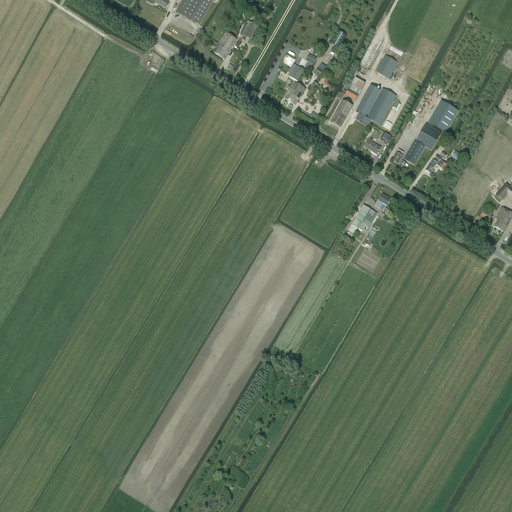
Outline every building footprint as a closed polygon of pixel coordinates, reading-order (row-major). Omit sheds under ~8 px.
[(199,26),(213,0),(182,0),(176,12),(199,26)] [(249,40),(256,26),(250,23),(243,37),(249,40)] [(347,36),(338,30),(330,43),(339,48),(347,36)] [(222,38),(219,43),(220,43),(220,44),(231,50),(232,47),(236,40),(226,33),(225,35),(222,38)] [(220,43),(219,43),(217,46),(213,52),(213,53),(224,60),(231,50),(220,44),(220,43)] [(312,56),(309,62),(314,64),(317,58),(312,56)] [(389,79),(398,63),(385,56),(376,72),(389,79)] [(364,61),(361,66),(367,69),(370,64),(364,61)] [(330,69),(321,64),(315,73),(320,77),(323,72),(327,74),(330,69)] [(297,82),(304,71),(297,66),(290,77),(297,82)] [(355,78),(351,85),(347,92),(345,95),(355,101),(361,90),(365,84),(355,78)] [(295,82),(290,89),(295,92),(293,96),(299,100),(306,89),(295,82)] [(312,97),(318,85),(314,82),(307,94),(312,97)] [(371,86),(356,112),(365,117),(370,109),(380,91),(371,86)] [(371,109),(366,117),(371,120),(380,125),(396,96),(382,88),(371,109)] [(295,92),(290,89),(284,99),(295,106),(299,100),(293,96),(295,92)] [(418,128),(433,101),(424,96),(409,123),(418,128)] [(340,128),(352,106),(342,101),(330,122),(340,128)] [(441,102),(428,123),(446,134),(458,112),(441,102)] [(365,117),(361,123),(368,127),(371,120),(366,117),(365,117)] [(431,150),(441,134),(426,125),(416,141),(415,141),(404,159),(414,165),(426,147),(431,150)] [(387,146),(390,141),(392,138),(383,132),(382,133),(385,134),(381,141),(385,143),(383,144),(387,146)] [(368,140),(364,147),(377,155),(381,149),(371,142),(373,140),(370,138),(368,140)] [(397,151),(392,161),(396,163),(398,160),(399,161),(403,154),(402,153),(402,152),(399,150),(399,151),(397,151)] [(455,151),(452,157),(460,161),(463,156),(455,151)] [(440,160),(441,159),(437,155),(433,161),(432,161),(425,170),(430,174),(432,175),(434,172),(432,171),(436,165),(443,169),(446,164),(440,160)] [(506,184),(496,196),(501,201),(507,194),(511,198),(511,189),(511,188),(506,184)] [(382,194),(375,206),(383,211),(390,199),(382,194)] [(356,218),(352,225),(357,228),(362,231),(366,225),(369,226),(377,214),(363,205),(356,218)] [(504,232),(511,216),(511,213),(501,208),(492,226),(504,232)] [(352,225),(348,231),(349,231),(354,234),(357,228),(352,225)] [(373,228),(369,235),(373,237),(377,230),(373,228)]
